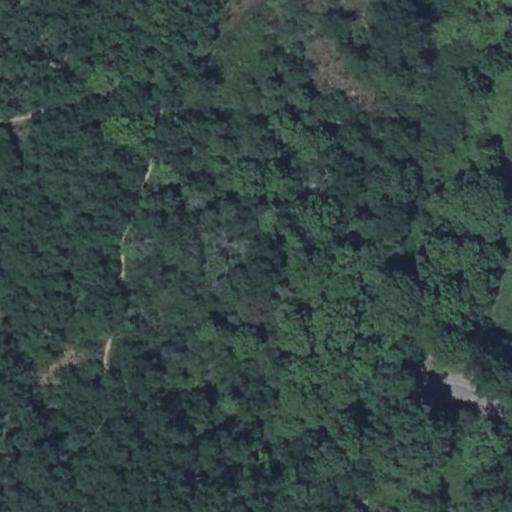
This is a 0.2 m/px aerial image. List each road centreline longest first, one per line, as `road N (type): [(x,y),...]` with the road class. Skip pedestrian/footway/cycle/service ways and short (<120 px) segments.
road 1 (track): [(0,119),(39,116),(130,76),(155,82),(167,114),(80,511)]
road 2 (unclassified): [(353,511),(423,395),(486,406),(511,464)]
